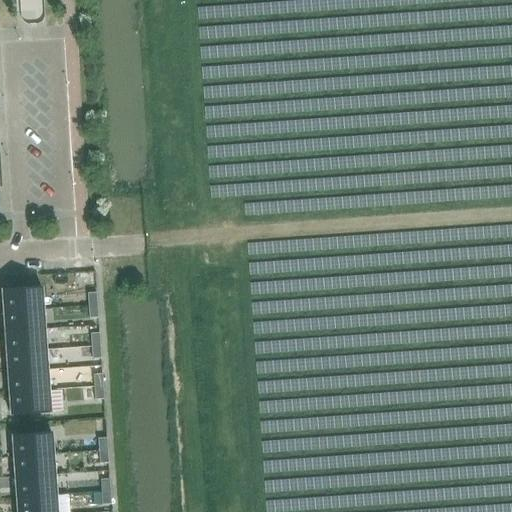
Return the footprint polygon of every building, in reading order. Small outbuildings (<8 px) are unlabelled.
[(40,288),(1,291),(2,313),(42,310),(40,288)] [(42,310),(2,313),(4,333),(44,330),(42,310)] [(44,330),(4,333),(5,353),(45,350),(44,330)] [(45,350),(5,353),(7,374),(47,371),(45,350)] [(47,371),(7,374),(8,394),(48,391),(47,371)] [(48,391),(8,394),(10,416),(50,413),(48,391)] [(51,433),(11,436),(13,457),(53,454),(51,433)] [(53,454),(13,457),(15,477),(55,474),(53,454)] [(55,474),(15,477),(16,498),(56,495),(55,474)] [(57,511),(56,495),(16,498),(17,511),(57,511)]
